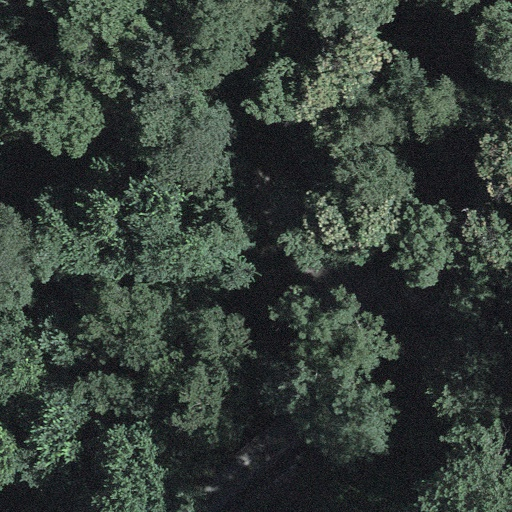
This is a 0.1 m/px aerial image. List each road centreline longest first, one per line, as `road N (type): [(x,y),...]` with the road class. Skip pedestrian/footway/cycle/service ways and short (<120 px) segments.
road 1 (track): [(313,246),(205,146),(0,49)]
road 2 (track): [(197,511),(343,381),(358,304),(313,246)]
